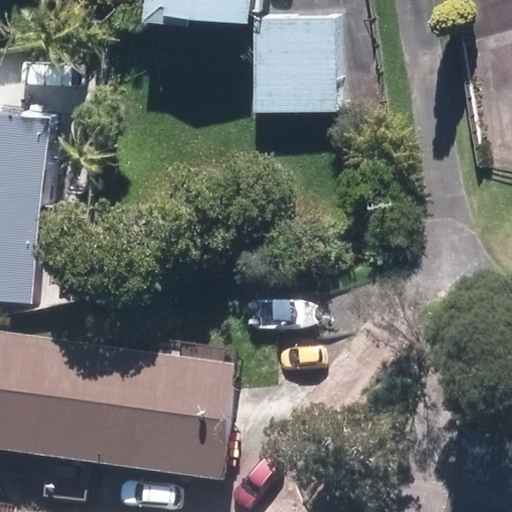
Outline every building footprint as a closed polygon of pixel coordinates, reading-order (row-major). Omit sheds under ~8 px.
[(160,0),(159,19),(202,24),(203,14),(264,21),(266,0),(160,0)] [(277,55),(279,110),(360,108),(358,15),(287,17),(287,55),(277,55)] [(52,118),(0,110),(0,300),(25,304),(52,118)] [(11,346),(0,426),(0,456),(236,489),(251,380),(11,346)] [(511,511),(511,434),(493,430),(474,511),(511,511)]
